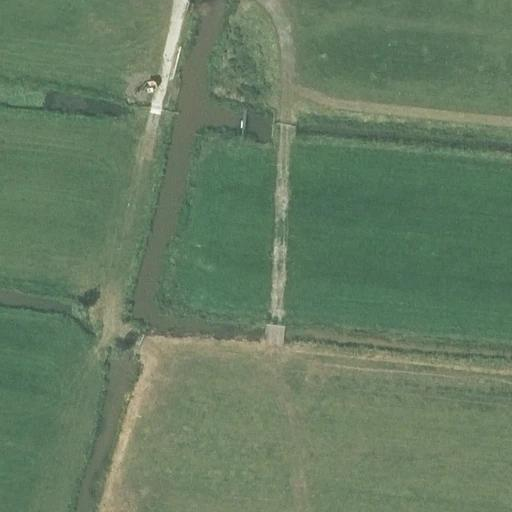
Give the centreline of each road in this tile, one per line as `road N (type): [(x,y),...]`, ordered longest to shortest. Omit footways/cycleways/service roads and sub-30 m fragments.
road 1 (track): [(105,328),(178,0)]
road 2 (track): [(254,0),(273,17),(285,102),(276,324)]
road 3 (track): [(105,328),(163,349),(282,511)]
road 4 (track): [(55,511),(105,328),(84,271)]
road 5 (track): [(285,102),(511,124)]
road 6 (track): [(302,511),(276,324)]
